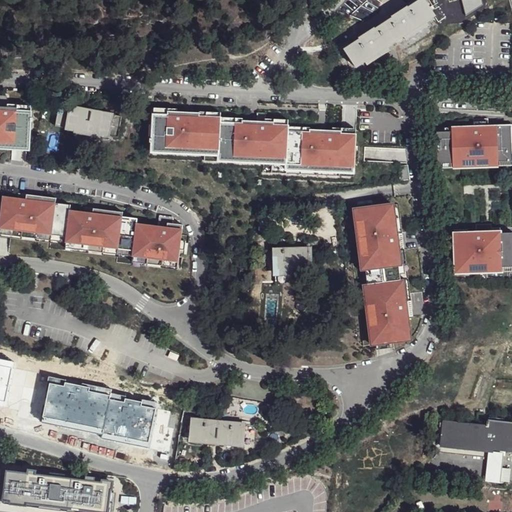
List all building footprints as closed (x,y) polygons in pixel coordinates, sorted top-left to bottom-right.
[(404,37),(427,22),(435,16),(424,0),(420,0),(409,8),(407,6),(402,10),(403,12),(398,15),(397,13),(392,17),(393,18),(376,30),(375,28),(369,32),(370,33),(365,37),(364,35),(359,38),(360,40),(345,50),(357,68),(365,62),(388,47),(404,37)] [(406,40),(429,25),(427,22),(404,37),(406,40)] [(368,66),(391,51),(388,47),(365,62),(368,66)] [(26,150),(28,125),(30,125),(31,122),(29,122),(29,116),(15,115),(15,111),(6,110),(7,99),(0,98),(0,152),(3,153),(3,149),(26,150)] [(58,104),(54,125),(65,127),(69,106),(58,104)] [(69,106),(65,127),(73,128),(98,133),(106,134),(108,126),(109,120),(110,114),(69,106)] [(150,124),(154,125),(154,115),(169,116),(169,111),(178,111),(178,108),(151,107),(150,124)] [(29,116),(29,109),(7,108),(6,110),(15,111),(15,115),(29,116)] [(169,116),(154,115),(154,125),(153,146),(236,150),(236,157),(288,159),(287,164),(354,167),(356,135),(341,134),(341,131),(333,131),(310,129),(310,133),(288,132),(288,127),(274,126),(274,122),(266,122),(243,121),(242,124),(219,123),(219,118),(200,117),(200,112),(178,111),(169,111),(169,116)] [(200,112),(200,117),(219,118),(219,123),(242,124),(243,121),(243,118),(221,117),(221,113),(200,112)] [(266,119),(266,122),(274,122),(274,126),(288,127),(288,132),(310,133),(310,129),(310,128),(288,127),(288,120),(266,119)] [(511,159),(511,124),(499,125),(489,126),(490,129),(484,129),(483,119),(474,120),(475,128),(467,128),(467,132),(446,134),(438,135),(439,147),(440,154),(441,166),(478,163),(479,168),(495,166),(494,161),(511,159)] [(98,134),(98,133),(73,128),(73,130),(73,132),(98,137),(98,134)] [(354,173),(354,167),(287,164),(288,159),(236,157),(236,150),(153,146),(152,152),(220,155),(220,161),(287,164),(287,170),(354,173)] [(479,168),(478,163),(441,166),(441,171),(479,168)] [(407,167),(397,168),(398,180),(408,178),(407,167)] [(180,249),(183,223),(172,222),(172,217),(160,215),(158,226),(158,230),(151,229),(151,225),(136,223),(137,218),(122,216),(108,214),(108,209),(100,208),(99,212),(93,211),(94,207),(85,206),(84,211),(70,209),(70,204),(41,200),(41,195),(33,194),(32,198),(26,197),(27,193),(18,192),(18,197),(3,195),(0,218),(0,227),(22,230),(21,236),(36,238),(37,232),(66,236),(65,241),(88,244),(88,250),(103,252),(104,246),(132,250),(132,255),(147,257),(146,263),(162,265),(163,259),(178,261),(180,249)] [(251,212),(251,200),(241,200),(241,212),(251,212)] [(411,302),(408,280),(404,250),(399,251),(397,235),(402,235),(398,205),(357,210),(359,224),(356,225),(360,256),(363,256),(365,270),(367,285),(369,299),(371,315),(367,315),(371,346),(375,346),(393,343),(406,342),(404,326),(408,326),(405,303),(411,302)] [(236,213),(234,226),(251,228),(252,215),(236,213)] [(511,231),(508,232),(508,230),(499,231),(499,234),(493,234),(492,224),(483,225),(484,233),(476,233),(476,235),(462,236),(464,256),(464,262),(465,270),(479,269),(479,273),(511,269),(511,268),(511,265),(511,231)] [(0,233),(21,236),(22,230),(0,227),(0,233)] [(65,241),(66,236),(37,232),(36,238),(65,241)] [(88,250),(88,244),(66,241),(65,247),(88,250)] [(132,255),(132,250),(104,246),(103,252),(132,255)] [(273,274),(309,273),(308,272),(309,250),(295,249),(290,250),(273,250),(273,274)] [(0,405),(7,407),(14,368),(11,368),(13,362),(0,359),(0,405)] [(65,380),(49,377),(47,383),(50,383),(42,422),(102,435),(101,438),(150,447),(158,403),(142,400),(141,402),(125,399),(125,396),(111,393),(111,389),(82,383),(82,386),(65,383),(65,380)] [(511,422),(485,420),(485,425),(442,420),(442,421),(439,445),(440,445),(440,444),(487,450),(491,450),(492,447),(503,449),(511,449),(511,422)] [(194,422),(193,432),(190,432),(189,442),(241,448),(242,437),(239,437),(240,427),(194,422)] [(503,449),(492,447),(491,450),(487,450),(485,474),(509,477),(510,466),(501,466),(503,449)] [(27,472),(6,469),(2,500),(90,511),(111,511),(112,502),(110,502),(112,483),(96,481),(96,476),(84,475),(84,479),(36,473),(36,469),(28,468),(27,472)]
